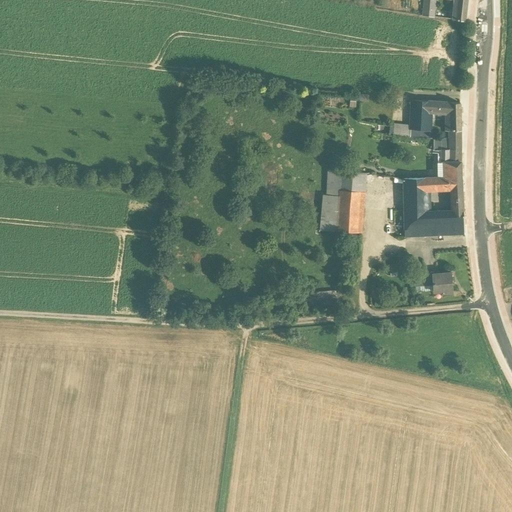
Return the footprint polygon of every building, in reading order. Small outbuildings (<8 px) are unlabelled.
[(435,0),(425,0),(424,8),(422,8),(421,16),(433,17),(435,0)] [(467,0),(457,0),(455,20),(465,21),(467,0)] [(358,94),(351,94),(350,110),(356,111),(358,94)] [(370,95),(362,95),(361,105),(369,106),(370,95)] [(431,112),(431,101),(411,100),(410,129),(429,130),(431,112)] [(460,103),(431,101),(431,112),(445,112),(449,113),(449,122),(460,122),(460,113),(460,103)] [(460,130),(460,122),(449,122),(449,123),(449,131),(453,131),(460,130)] [(391,135),(409,137),(410,129),(392,126),(391,135)] [(428,139),(429,130),(410,129),(409,137),(428,139)] [(449,163),(449,139),(428,139),(429,158),(436,158),(436,165),(444,165),(444,163),(449,163)] [(461,163),(461,139),(453,139),(449,139),(449,163),(461,163)] [(449,163),(444,163),(444,165),(444,178),(427,178),(427,191),(452,189),(452,198),(462,197),(461,176),(461,163),(449,163)] [(366,174),(329,172),(327,195),(327,196),(340,197),(340,192),(360,193),(365,193),(366,174)] [(427,178),(404,180),(404,204),(428,203),(427,191),(427,178)] [(360,193),(340,192),(340,197),(337,231),(357,233),(360,193)] [(340,197),(327,196),(327,195),(323,195),(320,230),(337,231),(340,197)] [(462,197),(452,198),(452,211),(463,210),(462,197)] [(428,203),(404,204),(405,229),(406,237),(431,236),(431,212),(428,213),(428,203)] [(405,229),(404,204),(385,205),(386,229),(405,229)] [(452,211),(431,212),(431,236),(440,235),(441,237),(443,237),(443,235),(454,235),(454,236),(457,236),(457,234),(464,234),(463,210),(452,211)] [(432,272),(423,273),(425,287),(433,286),(432,274),(432,272)] [(432,274),(433,286),(433,292),(443,291),(443,293),(453,292),(451,273),(432,274)] [(350,298),(310,299),(310,308),(350,307),(350,298)]
